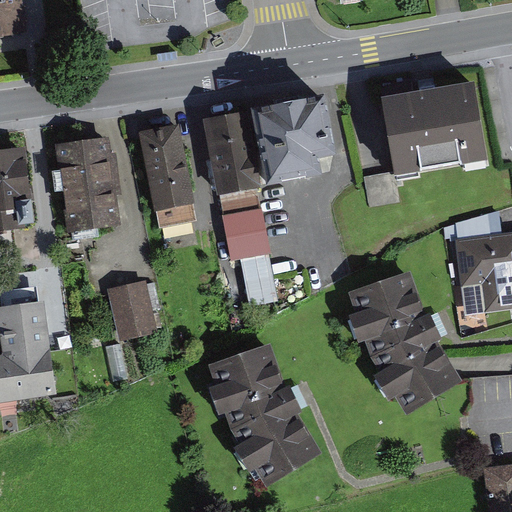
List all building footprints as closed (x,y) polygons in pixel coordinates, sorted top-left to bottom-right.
[(0,0),(0,37),(25,35),(20,0),(0,0)] [(176,53),(157,55),(158,62),(177,59),(176,53)] [(428,91),(383,98),(395,173),(396,176),(489,160),(476,82),(428,91)] [(341,171),(326,95),(257,108),(272,184),(341,171)] [(249,110),(205,119),(220,192),(264,184),(249,110)] [(177,126),(141,133),(160,229),(196,222),(177,126)] [(107,139),(59,146),(71,231),(119,225),(107,139)] [(27,149),(0,152),(0,226),(35,223),(27,149)] [(378,176),(364,178),(369,208),(400,202),(395,173),(378,176)] [(264,207),(226,214),(235,262),(241,261),(269,256),(273,255),(264,207)] [(511,231),(460,237),(466,288),(488,285),(491,311),(511,309),(511,231)] [(269,256),(241,261),(249,306),(277,301),(273,279),(269,256)] [(425,316),(409,275),(355,294),(362,313),(354,316),(364,343),(370,341),(382,375),(377,380),(388,403),(395,400),(407,415),(461,382),(454,370),(445,355),(437,343),(442,339),(437,327),(433,314),(425,316)] [(144,282),(108,291),(120,341),(156,332),(144,282)] [(46,301),(0,308),(7,355),(0,355),(0,401),(59,394),(46,301)] [(291,385),(276,343),(213,365),(220,385),(213,388),(223,415),(229,412),(245,444),(239,448),(254,473),(260,470),(271,488),(329,453),(304,413),(308,410),(302,397),(301,396),(295,383),(291,385)] [(127,379),(119,346),(106,349),(113,382),(127,379)] [(511,511),(511,465),(489,468),(494,511),(511,511)]
